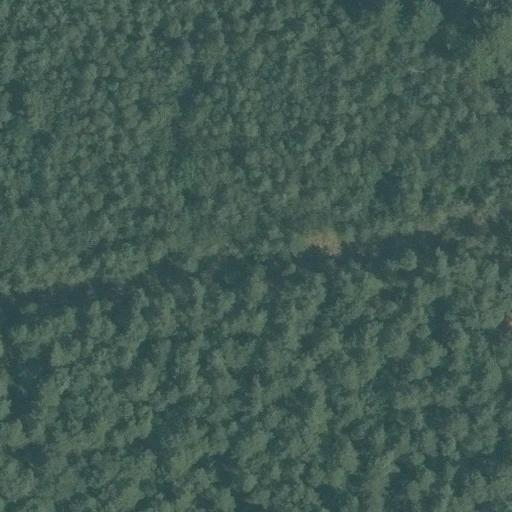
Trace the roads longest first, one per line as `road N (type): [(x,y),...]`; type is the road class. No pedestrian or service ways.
road 1 (track): [(0,310),(496,234)]
road 2 (track): [(0,352),(47,511)]
